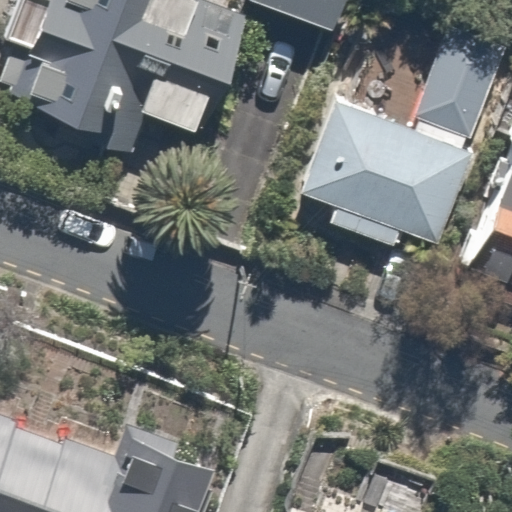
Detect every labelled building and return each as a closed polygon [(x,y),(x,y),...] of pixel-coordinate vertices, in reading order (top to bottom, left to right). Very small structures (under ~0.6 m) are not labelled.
[(7,0),(7,1),(5,4),(4,8),(3,12),(2,16),(1,20),(1,24),(0,27),(0,55),(1,59),(1,63),(2,67),(2,68),(112,112),(122,85),(195,112),(218,51),(236,58),(256,9),(235,0),(7,0)] [(295,0),(325,13),(330,0),(295,0)] [(434,234),(503,41),(441,21),(409,109),(328,79),(293,176),(334,191),(327,211),(397,236),(402,222),(434,234)] [(511,135),(474,250),(511,262),(511,135)] [(152,511),(183,430),(111,404),(103,426),(0,388),(0,511),(152,511)] [(312,511),(296,507),(294,511),(385,511),(388,506),(322,483),(312,511)]
